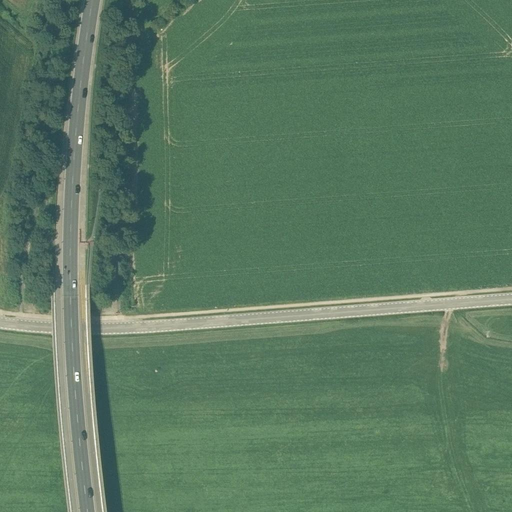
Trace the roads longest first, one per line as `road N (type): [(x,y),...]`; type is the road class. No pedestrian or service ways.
road 1 (primary): [(91,0),(69,241),(85,511)]
road 2 (unclassified): [(0,322),(120,328),(511,298)]
